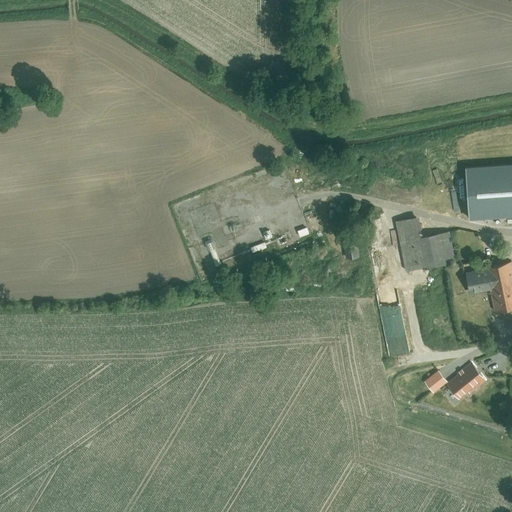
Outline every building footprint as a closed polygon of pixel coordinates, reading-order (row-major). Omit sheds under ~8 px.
[(472,217),(511,214),(511,164),(470,167),(472,217)] [(423,217),(398,221),(407,272),(456,264),(451,232),(426,236),(423,217)] [(344,244),(346,259),(358,257),(357,242),(344,244)] [(493,290),(496,314),(511,311),(511,263),(489,267),(490,271),(467,274),(470,293),(493,290)] [(447,384),(460,400),(485,379),(473,363),(447,384)]
